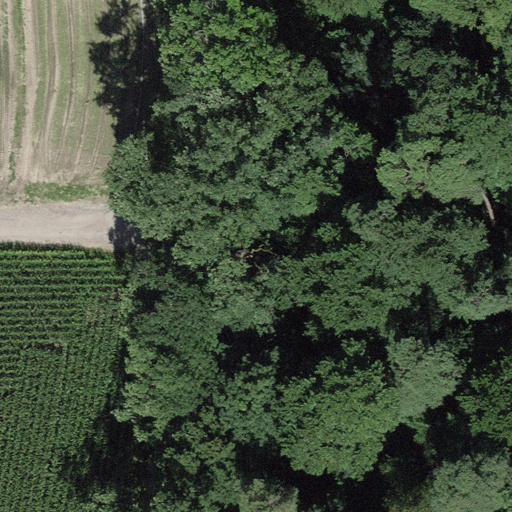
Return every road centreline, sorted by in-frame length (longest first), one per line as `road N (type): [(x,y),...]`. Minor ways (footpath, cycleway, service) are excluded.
road 1 (track): [(171,0),(178,206),(148,511)]
road 2 (track): [(178,206),(0,214)]
